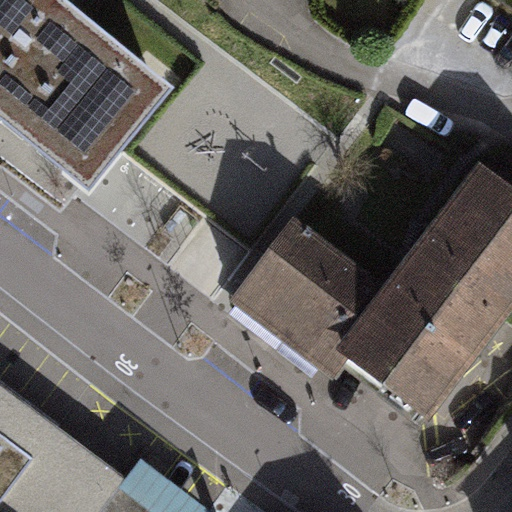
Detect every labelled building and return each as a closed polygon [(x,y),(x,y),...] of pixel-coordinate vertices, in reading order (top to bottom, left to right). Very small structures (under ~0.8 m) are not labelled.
[(0,0),(0,76),(58,3),(54,0),(0,0)] [(172,95),(58,3),(0,76),(0,119),(100,199),(172,95)] [(140,238),(239,313),(303,224),(313,210),(217,137),(140,238)] [(382,283),(327,360),(417,426),(511,300),(511,198),(470,167),(382,283)] [(318,371),(327,360),(382,283),(303,224),(239,313),(318,371)] [(0,511),(0,509),(34,465),(0,439),(0,511)]
